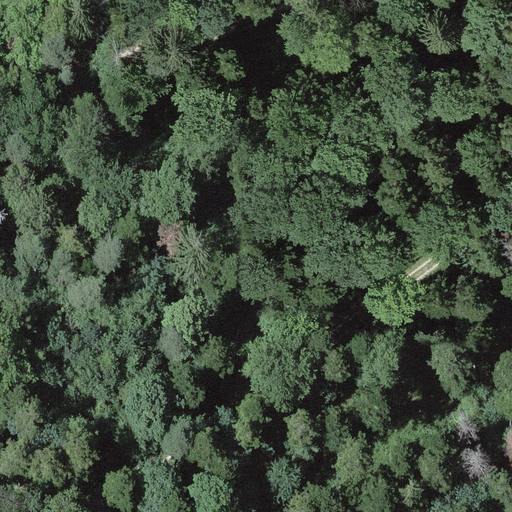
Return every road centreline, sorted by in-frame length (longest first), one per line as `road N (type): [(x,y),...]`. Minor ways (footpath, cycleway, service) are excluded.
road 1 (track): [(511,196),(83,511)]
road 2 (track): [(134,474),(179,476),(414,445),(511,414)]
road 3 (track): [(298,0),(0,94)]
